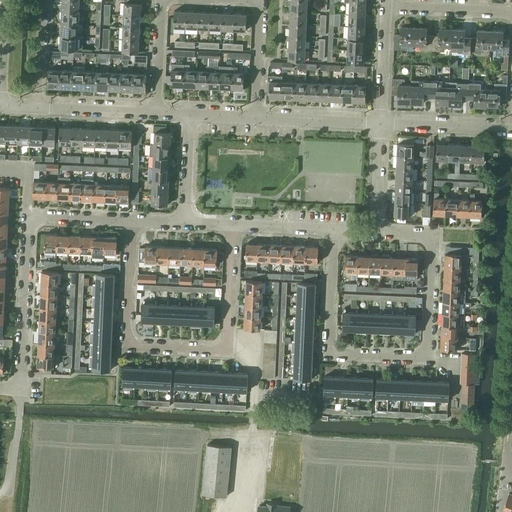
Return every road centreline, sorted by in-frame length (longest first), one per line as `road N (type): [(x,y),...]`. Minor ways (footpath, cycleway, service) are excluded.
road 1 (residential): [(132,220),(126,344),(226,349)]
road 2 (residential): [(428,358),(329,354),(333,230)]
road 3 (residential): [(0,388),(20,389),(27,215)]
road 4 (residential): [(428,358),(432,235),(375,232)]
road 5 (residential): [(511,130),(379,124)]
road 6 (residential): [(511,14),(385,6)]
road 7 (residential): [(226,349),(232,225)]
road 8 (residential): [(379,124),(255,118)]
